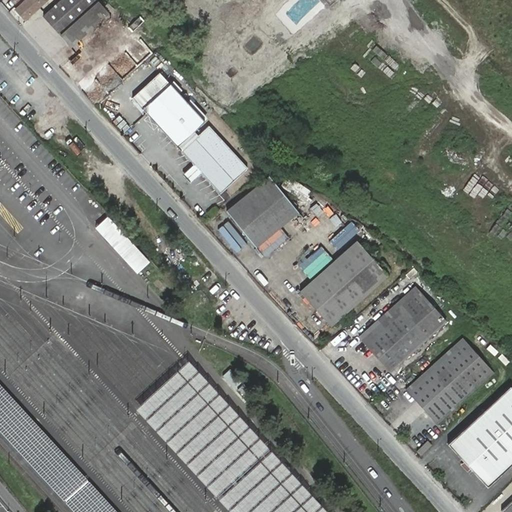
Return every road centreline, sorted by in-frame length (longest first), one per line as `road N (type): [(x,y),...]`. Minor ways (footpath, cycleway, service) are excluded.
road 1 (residential): [(0,21),(302,351)]
road 2 (residential): [(302,351),(450,511)]
road 3 (unclassified): [(404,511),(295,370),(302,351)]
